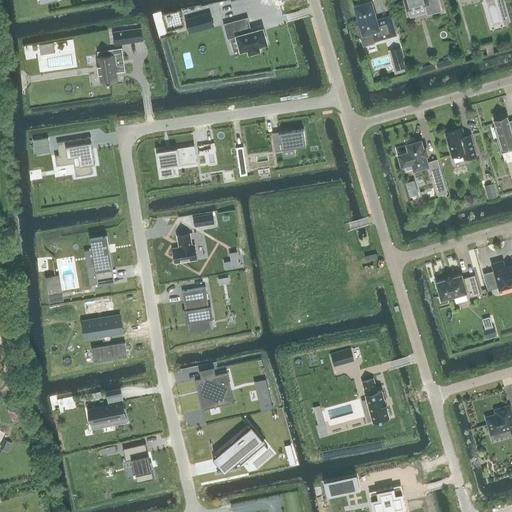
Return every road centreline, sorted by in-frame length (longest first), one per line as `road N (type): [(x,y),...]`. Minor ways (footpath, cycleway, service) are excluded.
road 1 (residential): [(342,96),(131,138),(159,351),(194,511)]
road 2 (residential): [(511,82),(351,128)]
road 3 (residential): [(392,262),(351,128)]
road 4 (residential): [(433,394),(392,262)]
road 5 (residential): [(392,262),(511,227)]
road 6 (residential): [(468,511),(433,394)]
